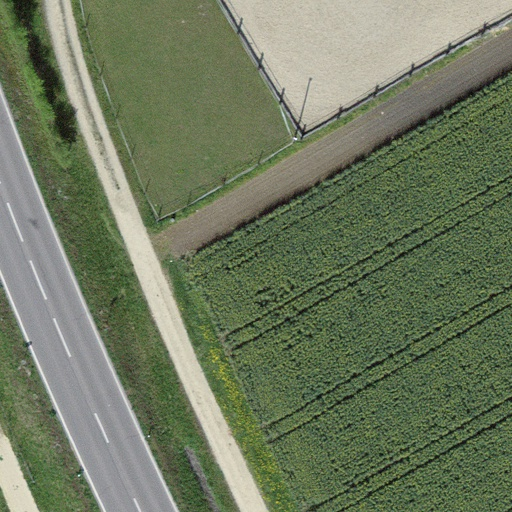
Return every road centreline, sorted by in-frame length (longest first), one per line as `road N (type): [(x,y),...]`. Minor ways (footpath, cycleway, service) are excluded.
road 1 (track): [(250,511),(133,243),(56,33),(54,0)]
road 2 (secondary): [(140,511),(0,181)]
